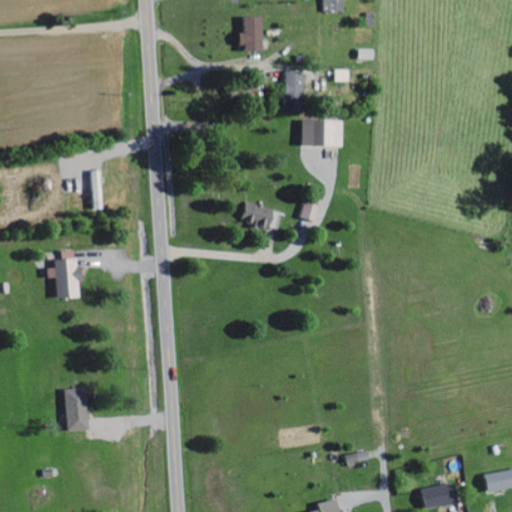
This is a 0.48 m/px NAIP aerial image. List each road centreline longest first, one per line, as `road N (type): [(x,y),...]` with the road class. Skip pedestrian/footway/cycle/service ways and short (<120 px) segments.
road 1 (secondary): [(178,511),(146,0)]
road 2 (residential): [(147,14),(0,27)]
